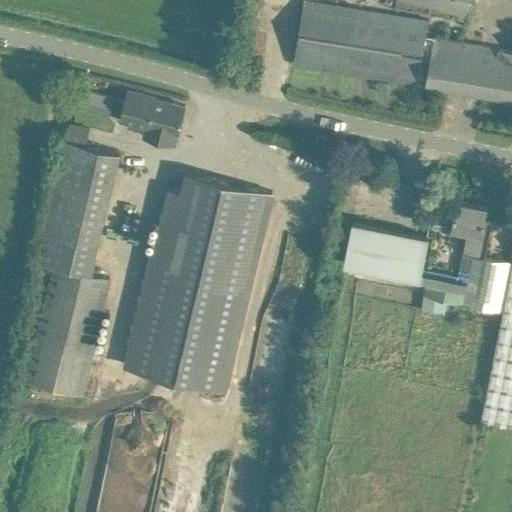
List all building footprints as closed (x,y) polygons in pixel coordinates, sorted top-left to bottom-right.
[(304,0),(294,64),(511,99),(511,51),(425,37),(428,21),(304,0)] [(407,0),(458,13),(457,20),(468,23),(471,13),(469,13),(471,0),(407,0)] [(121,120),(146,126),(143,135),(175,143),(185,105),(128,90),(121,120)] [(64,138),(49,201),(35,260),(54,264),(26,380),(81,393),(109,276),(91,272),(120,152),(64,138)] [(339,165),(340,156),(317,154),(316,163),(339,165)] [(169,187),(127,365),(224,388),(272,191),(188,171),(183,190),(169,187)] [(503,311),(511,263),(511,261),(485,256),(493,220),(485,218),(487,207),(457,201),(453,220),(451,228),(467,231),(458,276),(422,269),(429,236),(353,221),(344,262),(421,277),(420,279),(427,281),(424,295),(503,311)] [(300,216),(299,232),(316,232),(317,217),(300,216)] [(511,263),(503,311),(481,420),(511,425),(511,263)]
